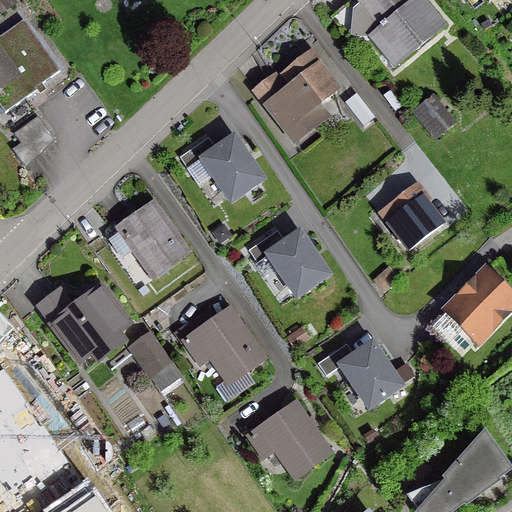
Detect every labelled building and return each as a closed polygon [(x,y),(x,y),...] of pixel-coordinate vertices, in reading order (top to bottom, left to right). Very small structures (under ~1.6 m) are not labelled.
[(8,0),(0,0),(0,12),(12,4),(8,0)] [(418,0),(356,0),(333,19),(331,21),(355,50),(371,36),(396,65),(441,27),(418,0)] [(37,86),(57,72),(21,21),(0,35),(0,110),(2,114),(34,91),(33,89),(37,86)] [(275,90),(270,84),(255,95),(288,137),(308,121),(304,116),(334,92),(306,56),(273,81),(278,88),(275,90)] [(387,93),(382,97),(393,112),(398,107),(387,93)] [(361,128),(373,119),(354,94),(342,104),(361,128)] [(429,99),(413,113),(434,138),(450,125),(429,99)] [(14,156),(21,168),(31,161),(52,141),(36,118),(11,135),(22,150),(14,156)] [(237,208),(268,186),(238,144),(207,166),(237,208)] [(439,202),(427,211),(413,193),(381,218),(406,250),(438,226),(442,231),(455,222),(439,202)] [(160,224),(163,222),(151,204),(116,230),(119,234),(109,242),(120,257),(130,250),(151,278),(186,253),(168,228),(165,230),(160,224)] [(332,280),(304,242),(276,263),(303,301),(332,280)] [(372,282),(381,293),(396,280),(387,270),(372,282)] [(482,348),(511,316),(511,294),(492,277),(452,320),(482,348)] [(58,294),(38,310),(78,362),(124,325),(98,291),(72,312),(58,294)] [(244,335),(234,320),(227,311),(178,345),(197,371),(210,362),(226,385),(230,382),(237,392),(249,383),(243,374),(262,360),(244,335)] [(144,400),(160,388),(134,351),(117,363),(144,400)] [(405,392),(377,355),(350,375),(377,412),(405,392)] [(292,479),(328,454),(293,405),(246,438),(262,460),(273,452),(292,479)] [(492,480),(506,470),(482,437),(444,480),(446,483),(431,497),(442,511),(447,511),(463,501),(464,503),(494,482),(492,480)] [(105,511),(96,497),(73,511),(105,511)]
